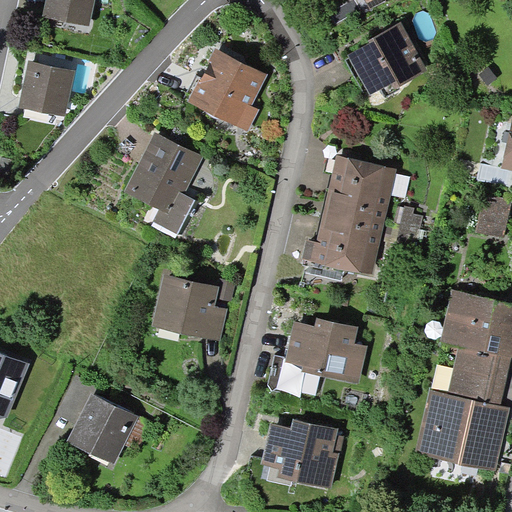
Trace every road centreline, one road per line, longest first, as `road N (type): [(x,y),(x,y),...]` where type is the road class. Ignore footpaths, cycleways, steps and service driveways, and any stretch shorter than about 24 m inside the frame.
road 1 (residential): [(210,511),(303,116),(299,57),(261,0)]
road 2 (residential): [(0,228),(209,0)]
